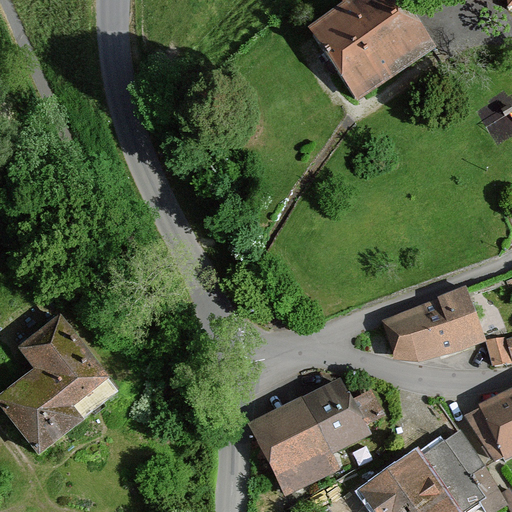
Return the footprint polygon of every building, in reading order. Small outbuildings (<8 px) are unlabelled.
[(355,102),(433,49),(399,0),(355,0),(308,33),(355,102)] [(486,341),(462,287),(384,320),(395,363),(425,365),(486,341)] [(92,379),(41,320),(0,355),(0,358),(14,374),(0,385),(0,435),(23,462),(64,428),(52,413),(92,379)] [(511,366),(506,341),(488,345),(493,370),(511,366)] [(350,402),(337,379),(248,424),(285,495),(338,467),(333,458),(369,438),(362,425),(383,415),(370,391),(350,402)] [(495,458),(504,453),(506,458),(511,454),(511,395),(488,408),(489,412),(474,420),(495,458)] [(464,511),(480,501),(465,479),(481,468),(459,433),(414,462),(409,454),(352,493),(365,511),(464,511)]
